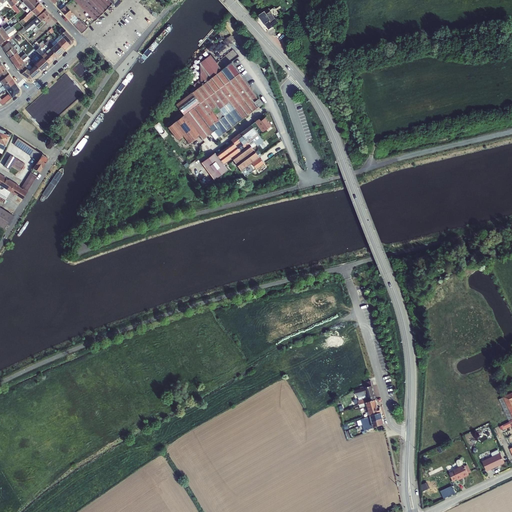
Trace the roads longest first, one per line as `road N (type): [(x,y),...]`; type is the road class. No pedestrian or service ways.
road 1 (primary): [(410,432),(410,356),(398,302),(333,132),(299,77)]
road 2 (unclassified): [(80,251),(315,181)]
road 3 (unclassified): [(315,181),(511,132)]
road 4 (residential): [(344,266),(391,423),(410,432)]
